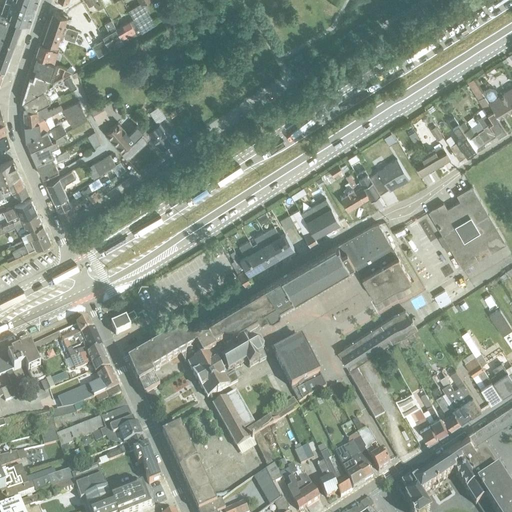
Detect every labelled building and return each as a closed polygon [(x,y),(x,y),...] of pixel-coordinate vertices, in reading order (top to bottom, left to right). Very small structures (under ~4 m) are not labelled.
[(5,0),(3,7),(31,16),(33,10),(36,0),(5,0)] [(101,0),(85,0),(89,6),(95,3),(98,9),(104,6),(101,0)] [(142,2),(138,4),(144,16),(148,13),(142,2)] [(138,4),(129,9),(136,21),(142,31),(155,24),(148,13),(144,16),(138,4)] [(3,7),(1,12),(27,22),(29,22),(31,16),(3,7)] [(51,16),(48,26),(77,36),(79,30),(69,27),(67,27),(67,28),(66,28),(67,24),(65,23),(68,15),(62,13),(60,14),(53,11),(51,16)] [(1,12),(1,13),(22,21),(28,23),(29,23),(29,22),(27,22),(1,12)] [(0,13),(0,38),(14,44),(22,21),(1,13),(0,13)] [(109,31),(102,35),(104,38),(108,45),(115,41),(118,45),(124,42),(116,27),(112,19),(105,22),(109,31)] [(130,20),(116,27),(124,42),(142,31),(136,21),(132,23),(130,20)] [(48,26),(43,40),(57,45),(60,38),(62,39),(63,35),(64,36),(65,38),(75,41),(77,36),(48,26)] [(0,68),(5,70),(14,44),(0,38),(0,68)] [(104,38),(98,41),(105,53),(111,49),(108,45),(104,38)] [(39,45),(36,57),(37,57),(54,63),(60,48),(57,45),(43,40),(41,45),(39,45)] [(98,41),(92,45),(99,56),(105,53),(98,41)] [(37,57),(34,66),(38,68),(36,74),(54,81),(59,65),(54,63),(37,57)] [(65,68),(62,75),(64,77),(73,72),(65,68)] [(476,113),(491,136),(507,126),(502,117),(511,111),(511,88),(491,101),(472,72),(465,77),(485,107),(476,113)] [(28,85),(23,101),(41,90),(52,84),(53,83),(54,81),(36,74),(35,75),(35,78),(34,80),(30,78),(28,85)] [(71,76),(65,79),(70,90),(76,87),(71,76)] [(41,90),(23,101),(26,106),(23,106),(24,110),(38,109),(38,108),(38,107),(50,101),(50,100),(59,95),(52,84),(41,90)] [(79,101),(63,108),(68,118),(83,110),(79,101)] [(184,103),(170,112),(172,117),(178,113),(177,112),(186,106),(184,103)] [(38,109),(24,110),(24,117),(25,124),(32,124),(32,122),(40,121),(51,115),(57,111),(59,110),(63,108),(61,104),(49,110),(46,104),(38,108),(38,109)] [(102,104),(91,110),(93,114),(98,123),(109,117),(102,104)] [(159,105),(153,109),(159,119),(165,115),(159,105)] [(83,110),(68,118),(73,127),(88,118),(83,110)] [(32,124),(25,124),(27,139),(39,134),(41,134),(52,128),(56,125),(51,115),(40,121),(32,122),(32,124)] [(456,138),(466,153),(484,141),(476,129),(470,133),(459,116),(452,121),(461,135),(456,138)] [(118,121),(105,133),(121,151),(122,151),(142,132),(144,131),(137,124),(129,133),(118,121)] [(39,134),(27,139),(31,149),(43,143),(56,138),(65,132),(67,131),(61,122),(56,125),(52,128),(41,134),(39,134)] [(142,132),(122,151),(127,157),(148,139),(150,141),(153,139),(156,144),(159,143),(162,147),(171,141),(167,136),(169,134),(160,122),(147,131),(149,134),(146,136),(142,132)] [(436,124),(430,128),(438,139),(443,136),(436,124)] [(95,130),(87,135),(95,147),(101,143),(98,135),(95,130)] [(415,130),(409,133),(414,141),(419,138),(415,130)] [(43,143),(31,149),(37,163),(61,151),(58,144),(69,140),(65,132),(56,138),(43,143)] [(391,133),(384,138),(389,145),(396,141),(391,133)] [(0,147),(9,145),(6,134),(0,135),(0,147)] [(413,157),(422,172),(451,154),(442,139),(413,157)] [(61,151),(37,163),(43,177),(57,171),(59,169),(55,162),(69,156),(66,149),(61,151)] [(110,153),(104,156),(111,167),(116,164),(110,153)] [(356,153),(348,158),(351,164),(360,159),(356,153)] [(104,156),(99,160),(105,170),(111,167),(104,156)] [(13,158),(0,164),(0,181),(1,181),(7,178),(8,179),(20,173),(13,158)] [(400,158),(400,186),(413,179),(400,158)] [(99,160),(93,163),(100,174),(105,170),(99,160)] [(93,163),(88,166),(94,178),(100,174),(93,163)] [(339,164),(330,170),(335,178),(336,179),(345,173),(344,171),(341,167),(339,164)] [(365,168),(356,174),(360,179),(360,180),(363,184),(370,197),(371,199),(380,193),(370,176),(365,168)] [(59,177),(46,184),(55,202),(68,196),(64,187),(66,186),(66,183),(76,177),(72,170),(59,177)] [(328,171),(321,175),(326,184),(335,178),(330,170),(328,171)] [(378,171),(370,176),(380,193),(389,188),(382,178),(381,179),(377,173),(378,172),(378,171)] [(0,198),(5,196),(3,192),(24,183),(20,173),(8,179),(7,178),(1,181),(3,187),(0,188),(0,198)] [(350,173),(346,175),(347,176),(350,181),(362,201),(370,197),(363,184),(360,180),(356,183),(350,173)] [(345,195),(340,198),(348,210),(362,201),(350,181),(345,184),(347,188),(343,190),(345,192),(344,193),(345,195)] [(443,198),(428,207),(463,266),(478,257),(474,250),(487,242),(491,251),(507,241),(471,181),(456,190),(460,196),(447,204),(443,198)] [(72,205),(59,211),(63,221),(78,212),(76,210),(82,206),(81,205),(90,199),(92,202),(100,197),(99,196),(109,190),(108,189),(113,185),(110,182),(105,185),(104,184),(93,191),(84,197),(72,205)] [(24,183),(3,192),(5,196),(13,193),(15,198),(29,193),(24,183)] [(68,196),(55,202),(59,211),(72,205),(84,197),(93,191),(89,186),(80,192),(81,193),(70,201),(68,196)] [(292,195),(291,195),(294,199),(302,195),(299,190),(292,195)] [(14,206),(3,211),(7,220),(19,215),(20,218),(37,210),(31,197),(14,205),(14,206)] [(287,208),(295,204),(291,197),(283,201),(287,208)] [(301,212),(300,212),(315,237),(328,230),(328,229),(340,222),(326,198),(314,205),(314,204),(313,205),(301,212)] [(298,209),(290,214),(295,224),(299,231),(301,230),(311,248),(319,243),(318,241),(317,240),(315,237),(300,212),(298,209)] [(20,218),(0,227),(0,233),(16,227),(20,235),(21,235),(24,241),(46,230),(43,223),(37,210),(20,218)] [(266,213),(257,218),(261,224),(269,219),(266,213)] [(290,214),(280,220),(285,229),(295,224),(290,214)] [(200,320),(128,361),(144,395),(159,387),(151,373),(153,371),(156,372),(160,370),(161,367),(179,356),(182,357),(187,365),(188,364),(212,352),(215,350),(217,349),(216,347),(225,341),(221,335),(256,315),(260,320),(267,317),(272,319),(280,314),(281,307),(348,267),(353,266),(375,299),(412,277),(378,221),(210,318),(200,320)] [(430,224),(424,227),(430,240),(436,237),(430,224)] [(275,225),(265,231),(280,257),(295,249),(285,232),(280,235),(275,225)] [(14,255),(7,259),(9,261),(37,248),(51,241),(46,230),(24,241),(26,244),(13,251),(14,255)] [(265,231),(254,238),(260,247),(255,249),(265,266),(280,257),(265,231)] [(250,240),(239,246),(245,255),(240,259),(249,275),(265,266),(255,249),(250,240)] [(472,262),(464,266),(467,271),(474,266),(472,262)] [(441,268),(446,276),(454,271),(449,263),(441,268)] [(458,279),(433,295),(440,305),(464,289),(458,279)] [(460,301),(466,308),(487,292),(481,284),(460,301)] [(417,293),(425,306),(432,303),(424,289),(417,293)] [(490,292),(484,296),(491,304),(496,300),(490,292)] [(337,350),(350,369),(416,326),(405,306),(337,350)] [(511,326),(499,306),(489,313),(501,333),(511,326)] [(124,319),(111,325),(116,335),(131,328),(129,325),(136,321),(146,315),(142,309),(124,319)] [(79,331),(61,338),(63,343),(68,341),(69,340),(74,338),(92,330),(88,320),(76,325),(79,331)] [(434,321),(431,325),(434,326),(433,328),(437,331),(441,324),(437,321),(436,323),(434,321)] [(92,330),(74,338),(76,342),(79,340),(81,346),(83,345),(98,338),(96,332),(94,329),(92,330)] [(511,329),(503,333),(511,349),(511,348),(511,329)] [(300,332),(271,346),(299,403),(326,387),(300,332)] [(59,333),(31,347),(33,352),(61,338),(59,333)] [(237,348),(216,360),(225,377),(246,364),(247,366),(249,366),(250,368),(266,359),(262,352),(263,347),(259,339),(254,338),(251,334),(234,343),(237,348)] [(72,350),(67,352),(70,359),(87,355),(101,348),(103,347),(98,338),(83,345),(85,350),(73,354),(72,349),(72,350)] [(473,338),(468,341),(476,354),(481,362),(487,359),(481,351),(473,338)] [(68,341),(63,343),(67,352),(72,350),(68,341)] [(9,357),(8,358),(14,371),(25,366),(33,384),(45,379),(37,361),(33,352),(31,347),(30,347),(29,347),(29,348),(25,350),(12,356),(10,357),(9,358),(9,357)] [(18,351),(11,354),(12,356),(25,350),(25,349),(24,348),(18,351)] [(87,355),(70,359),(71,360),(75,369),(75,371),(91,363),(95,374),(110,368),(102,351),(101,348),(87,355)] [(212,352),(188,364),(208,400),(231,386),(238,382),(234,375),(227,379),(225,377),(216,360),(212,352)] [(41,353),(35,355),(39,366),(45,364),(41,353)] [(0,376),(6,374),(12,372),(14,371),(8,358),(7,357),(0,360),(0,376)] [(71,360),(65,362),(69,371),(75,369),(71,360)] [(480,383),(490,399),(511,385),(501,369),(480,383)] [(89,387),(58,399),(62,410),(67,409),(73,408),(84,403),(96,398),(119,388),(116,382),(111,371),(97,377),(94,385),(89,388),(89,387)] [(12,386),(1,391),(6,402),(22,395),(17,383),(12,372),(6,374),(11,386),(12,386)] [(66,374),(46,382),(50,390),(55,388),(54,387),(69,380),(66,374)] [(46,382),(41,384),(45,393),(49,391),(46,382)] [(119,388),(96,398),(98,404),(108,399),(121,394),(119,388)] [(254,422),(236,389),(211,403),(236,447),(250,437),(244,428),(254,422)] [(420,394),(426,405),(433,401),(426,390),(420,394)] [(417,427),(426,441),(481,404),(473,391),(417,427)] [(254,422),(244,428),(250,437),(260,431),(299,407),(293,397),(254,422)] [(125,402),(102,411),(105,417),(128,408),(125,402)] [(57,411),(52,411),(54,420),(77,414),(76,412),(86,408),(84,403),(73,408),(67,409),(62,410),(57,411)] [(105,417),(101,419),(105,430),(133,419),(128,408),(105,417)] [(50,414),(36,418),(37,424),(41,422),(45,434),(56,432),(53,420),(51,420),(50,414)] [(11,418),(0,422),(0,429),(13,425),(11,418)] [(101,419),(57,435),(59,442),(61,447),(100,432),(105,430),(101,419)] [(105,430),(100,432),(103,439),(106,438),(107,440),(107,441),(109,442),(110,443),(112,444),(114,445),(116,445),(118,445),(119,444),(120,446),(126,443),(142,437),(137,424),(135,425),(133,419),(105,430)] [(357,419),(352,422),(358,432),(362,429),(357,419)] [(180,426),(162,434),(197,511),(200,511),(217,504),(201,470),(203,467),(200,461),(197,461),(180,426)] [(391,484),(400,500),(408,511),(431,511),(427,500),(456,481),(478,511),(511,511),(511,494),(471,428),(391,484)] [(45,434),(41,435),(44,446),(59,442),(57,435),(56,432),(45,434)] [(100,433),(94,435),(96,441),(102,439),(100,433)] [(405,444),(410,451),(424,442),(419,434),(405,444)] [(107,457),(100,460),(101,464),(109,461),(114,459),(129,454),(133,452),(146,447),(142,437),(126,443),(127,447),(120,449),(121,451),(107,456),(107,457)] [(267,467),(274,462),(264,441),(257,446),(267,467)] [(305,443),(300,445),(307,462),(314,459),(308,446),(307,447),(305,443)] [(349,448),(345,450),(365,483),(372,479),(372,477),(373,474),(369,468),(365,466),(363,467),(357,457),(360,455),(353,443),(349,446),(349,448)] [(324,444),(317,447),(320,454),(324,463),(338,493),(341,498),(352,492),(345,478),(341,480),(339,475),(336,476),(333,470),(329,461),(331,460),(324,444)] [(300,445),(294,448),(296,452),(295,452),(301,465),(307,462),(300,445)] [(349,446),(335,453),(353,490),(365,483),(345,450),(349,448),(349,446)] [(146,447),(133,452),(136,460),(139,465),(141,464),(142,467),(146,477),(147,479),(149,485),(159,481),(159,480),(156,473),(146,447)] [(369,455),(378,472),(391,463),(390,462),(386,455),(387,454),(384,449),(382,451),(380,448),(369,455)] [(0,457),(0,474),(2,474),(0,468),(20,461),(17,453),(1,457),(0,457)] [(73,464),(69,466),(72,476),(80,473),(76,463),(73,464)] [(324,463),(317,466),(324,481),(319,483),(326,499),(338,493),(324,463)] [(293,464),(288,467),(292,476),(295,474),(298,479),(299,478),(301,483),(296,485),(298,490),(306,508),(320,499),(304,474),(302,476),(298,469),(296,470),(293,464)] [(268,469),(266,471),(272,482),(273,484),(282,479),(275,465),(268,469)] [(22,466),(13,469),(14,471),(16,478),(17,481),(20,480),(23,487),(28,485),(56,476),(54,469),(26,478),(22,466)] [(72,476),(71,476),(73,481),(76,491),(80,501),(85,499),(89,511),(115,511),(98,466),(82,472),(80,473),(72,476)] [(129,469),(112,476),(118,490),(134,482),(129,469)] [(15,490),(0,495),(0,505),(2,504),(26,497),(31,495),(51,488),(73,481),(71,476),(69,471),(56,476),(28,485),(23,487),(15,490)] [(2,474),(0,474),(0,495),(15,490),(23,487),(20,480),(17,481),(16,478),(14,471),(9,473),(8,472),(2,474)] [(291,488),(287,490),(299,511),(306,508),(298,490),(296,485),(292,478),(292,479),(288,481),(291,488)] [(73,481),(51,488),(54,498),(70,493),(76,491),(73,481)] [(76,491),(70,493),(71,498),(76,497),(78,502),(80,501),(76,491)] [(2,504),(0,505),(0,511),(12,511),(41,503),(39,496),(32,498),(31,495),(26,497),(27,500),(3,508),(2,504)] [(281,500),(274,505),(278,511),(288,511),(290,510),(284,499),(283,499),(281,495),(279,496),(281,500)] [(67,505),(68,508),(57,511),(83,511),(86,511),(89,511),(85,499),(80,501),(78,502),(67,505)] [(41,503),(12,511),(34,511),(35,511),(44,507),(43,503),(44,503),(44,502),(41,503)] [(217,504),(200,511),(215,511),(216,511),(224,508),(221,502),(217,504)] [(222,511),(248,511),(244,502),(225,511),(222,511)]
